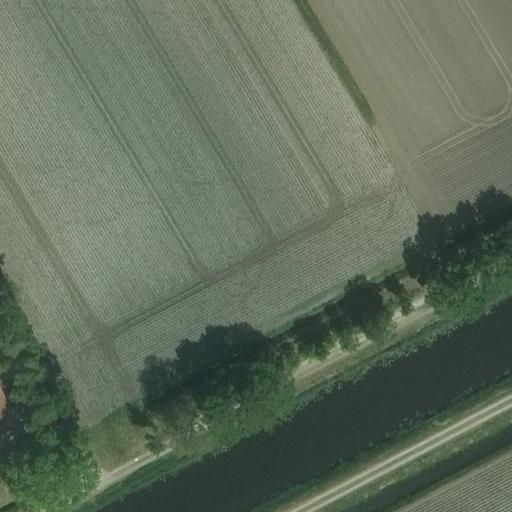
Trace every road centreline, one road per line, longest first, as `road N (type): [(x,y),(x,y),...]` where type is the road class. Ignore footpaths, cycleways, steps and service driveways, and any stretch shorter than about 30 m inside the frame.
road 1 (track): [(511,272),(170,445)]
road 2 (track): [(309,511),(511,405)]
road 3 (unknown): [(97,484),(0,352)]
road 4 (unclassified): [(170,445),(45,511)]
